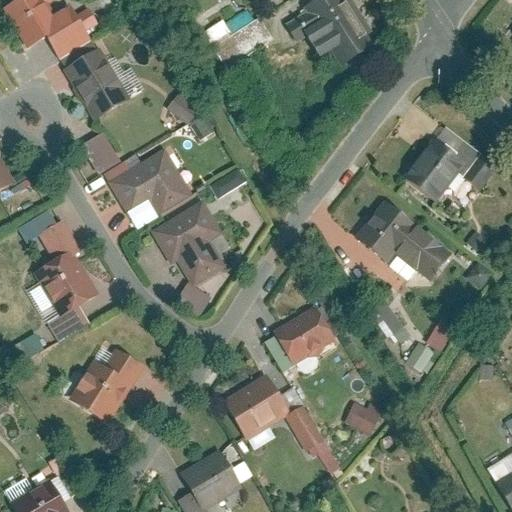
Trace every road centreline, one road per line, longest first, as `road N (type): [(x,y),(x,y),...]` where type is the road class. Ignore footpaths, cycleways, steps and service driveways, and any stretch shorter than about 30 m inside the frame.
road 1 (residential): [(198,352),(422,27)]
road 2 (residential): [(28,125),(119,270),(198,352)]
road 3 (residential): [(95,511),(198,352)]
road 4 (residential): [(422,27),(511,135)]
